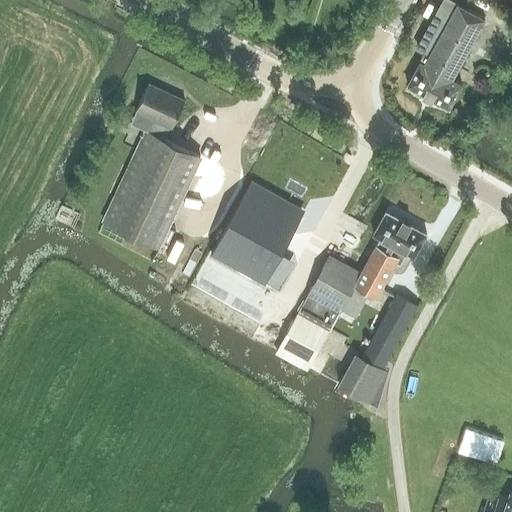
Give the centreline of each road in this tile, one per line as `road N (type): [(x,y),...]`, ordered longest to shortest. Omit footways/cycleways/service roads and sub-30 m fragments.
road 1 (unclassified): [(408,511),(396,420),(404,362),(499,200)]
road 2 (tertiary): [(344,94),(286,82),(131,0)]
road 3 (tertiary): [(499,200),(376,129),(344,94)]
